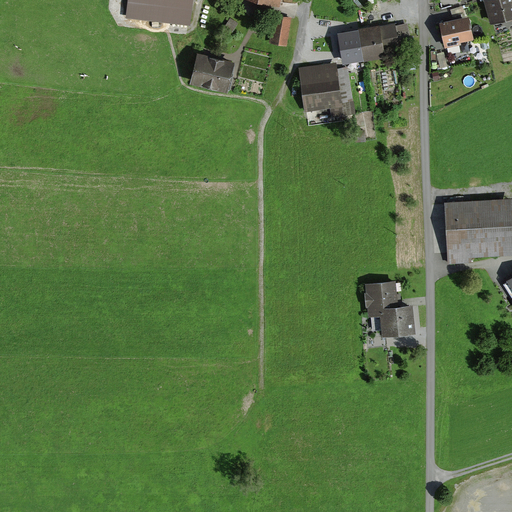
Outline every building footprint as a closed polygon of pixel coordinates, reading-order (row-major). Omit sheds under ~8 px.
[(127,0),(126,17),(191,25),(193,0),(127,0)] [(511,0),(486,0),(492,20),(509,16),(511,14),(511,0)] [(469,13),(440,19),(446,46),(461,42),(461,40),(474,37),(469,13)] [(291,17),(275,14),(271,41),(286,44),(291,17)] [(230,17),(224,26),(232,31),(237,22),(230,17)] [(380,22),(338,30),(340,43),(343,61),(363,58),(364,60),(386,56),(383,43),(398,40),(410,38),(407,21),(396,23),(396,21),(380,24),(380,22)] [(236,59),(198,51),(191,81),(228,89),(231,78),(236,59)] [(336,62),(300,67),(308,124),(343,119),(342,113),(354,112),(347,66),(336,68),(336,62)] [(416,99),(415,75),(408,76),(409,99),(416,99)] [(365,129),(354,130),(355,141),(366,139),(365,129)] [(511,196),(446,200),(449,261),(470,260),(470,256),(511,253),(511,196)] [(511,275),(503,281),(511,295),(511,275)] [(394,279),(366,282),(368,315),(382,314),(383,332),(414,330),(412,302),(397,303),(396,298),(394,279)]
